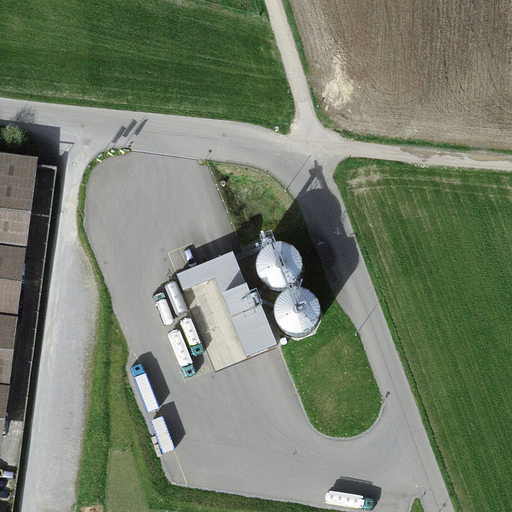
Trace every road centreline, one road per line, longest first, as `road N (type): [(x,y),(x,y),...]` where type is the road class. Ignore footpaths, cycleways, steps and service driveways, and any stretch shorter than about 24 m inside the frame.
road 1 (residential): [(436,511),(304,152)]
road 2 (residential): [(0,116),(304,152)]
road 3 (track): [(304,152),(511,169)]
road 4 (track): [(304,152),(304,100),(272,0)]
